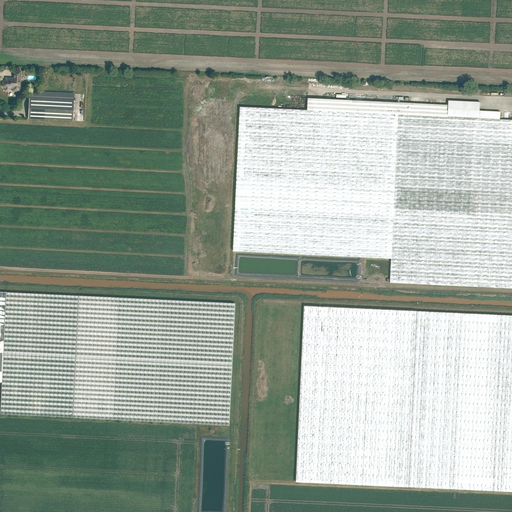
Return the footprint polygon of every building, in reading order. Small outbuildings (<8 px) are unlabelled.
[(19,91),(20,72),(14,71),(13,78),(15,79),(14,80),(13,80),(12,78),(10,80),(9,78),(6,78),(6,81),(4,81),(2,82),(2,86),(4,88),(5,88),(5,90),(9,91),(9,87),(15,88),(15,91),(19,91)] [(73,121),(74,100),(74,93),(29,91),(29,98),(28,119),(73,121)] [(511,119),(499,119),(448,117),(448,105),(308,98),(307,110),(241,107),(240,107),(233,251),(369,258),(379,258),(391,259),(390,283),(511,288),(511,119)] [(448,117),(499,119),(499,112),(479,111),(480,102),(448,101),(448,105),(448,117)] [(0,292),(0,341),(3,342),(1,382),(0,411),(0,414),(72,418),(229,425),(235,303),(78,296),(6,292),(0,292)] [(304,306),(296,482),(408,487),(464,490),(511,491),(511,315),(473,314),(417,311),(304,306)]
